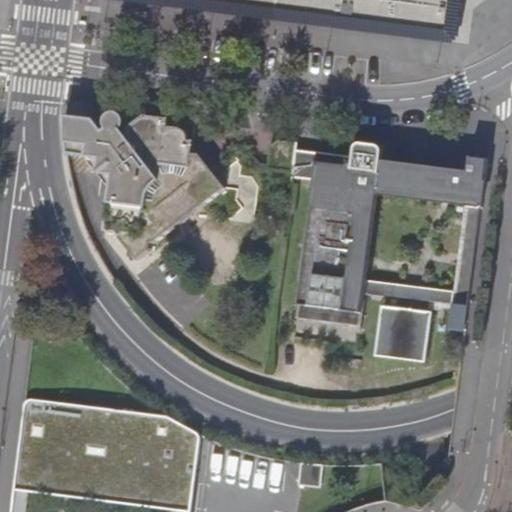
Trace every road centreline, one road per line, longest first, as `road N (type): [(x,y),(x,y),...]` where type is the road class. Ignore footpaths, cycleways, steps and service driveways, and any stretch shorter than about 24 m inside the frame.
road 1 (residential): [(0,55),(368,101),(406,99),(511,66)]
road 2 (residential): [(511,221),(485,440),(461,511)]
